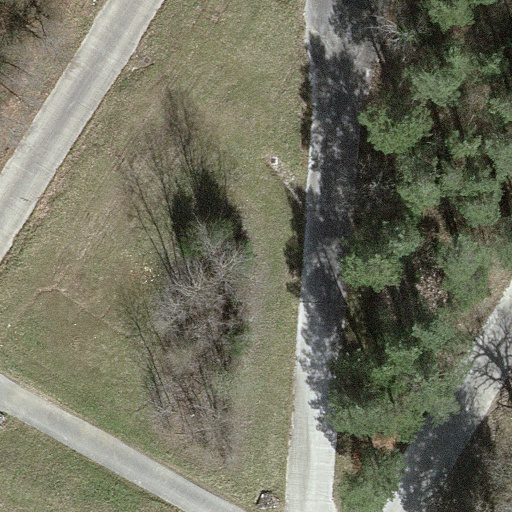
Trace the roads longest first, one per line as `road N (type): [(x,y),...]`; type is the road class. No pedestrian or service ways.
road 1 (track): [(311,511),(330,0)]
road 2 (track): [(135,0),(0,218)]
road 3 (track): [(0,394),(216,511)]
road 4 (track): [(511,318),(399,511)]
